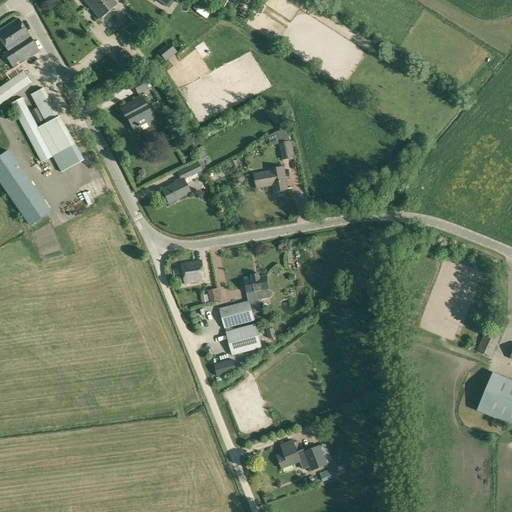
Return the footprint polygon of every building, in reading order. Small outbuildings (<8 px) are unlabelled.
[(84,0),(99,18),(116,4),(113,0),(84,0)] [(209,0),(222,8),(226,0),(209,0)] [(0,39),(7,51),(30,37),(18,18),(0,29),(0,39)] [(30,37),(7,51),(4,53),(13,67),(38,51),(30,37)] [(115,55),(128,71),(137,64),(124,48),(115,55)] [(23,71),(0,86),(0,103),(30,83),(23,71)] [(132,83),(137,94),(148,88),(142,77),(132,83)] [(37,107),(45,123),(58,116),(43,87),(30,94),(37,107)] [(141,95),(119,107),(124,117),(126,116),(133,130),(153,119),(141,95)] [(37,128),(38,127),(22,97),(10,104),(41,162),(52,156),(37,128)] [(30,111),(37,124),(43,121),(36,108),(30,111)] [(56,144),(45,123),(38,127),(37,128),(52,156),(60,172),(83,160),(74,144),(70,136),(56,144)] [(294,155),(290,130),(277,132),(282,160),(294,159),(294,155)] [(196,151),(199,159),(204,157),(200,149),(196,151)] [(50,212),(44,204),(7,150),(0,154),(0,181),(24,217),(30,225),(50,212)] [(198,162),(179,171),(183,179),(202,171),(198,162)] [(257,188),(273,185),(274,191),(288,189),(284,166),(270,169),(270,171),(254,174),(257,188)] [(101,202),(93,181),(99,179),(96,171),(60,185),(70,210),(87,204),(88,207),(101,202)] [(183,179),(161,189),(168,203),(190,193),(183,179)] [(341,237),(335,242),(340,247),(346,242),(341,237)] [(201,260),(182,263),(185,283),(204,280),(201,260)] [(259,277),(258,274),(251,275),(252,277),(244,278),(248,301),(252,313),(260,311),(257,300),(269,298),(272,294),(269,291),(266,276),(259,277)] [(209,301),(219,300),(217,288),(207,290),(209,301)] [(207,294),(200,296),(202,302),(208,301),(207,294)] [(248,301),(219,309),(225,328),(232,326),(254,320),(252,313),(248,301)] [(276,323),(279,331),(284,329),(282,321),(276,323)] [(262,348),(257,331),(256,324),(225,332),(232,355),(262,348)] [(477,350),(491,357),(502,333),(487,326),(477,350)] [(276,336),(274,328),(265,330),(268,338),(276,336)] [(233,359),(214,364),(218,377),(236,372),(233,359)] [(511,381),(493,373),(477,411),(511,425),(511,381)] [(370,417),(389,411),(385,401),(375,404),(376,406),(368,409),(370,417)] [(300,460),(298,454),(297,452),(293,440),(281,445),(284,452),(277,455),(282,468),(300,461),(301,461),(300,460)] [(297,452),(298,454),(300,460),(301,461),(300,461),(303,470),(310,467),(312,471),(328,464),(320,445),(305,451),(304,449),(297,452)] [(320,473),(323,481),(338,475),(334,467),(320,473)]
